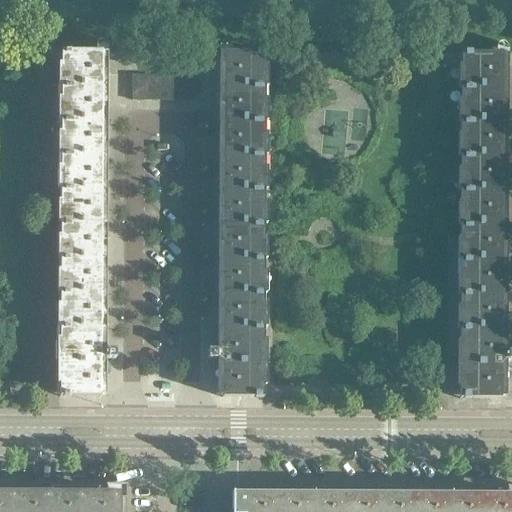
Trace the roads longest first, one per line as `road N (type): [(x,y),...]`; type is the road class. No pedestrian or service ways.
road 1 (residential): [(193,433),(192,125),(132,125),(130,433)]
road 2 (tertiary): [(511,435),(193,433)]
road 3 (tertiary): [(130,433),(0,432)]
